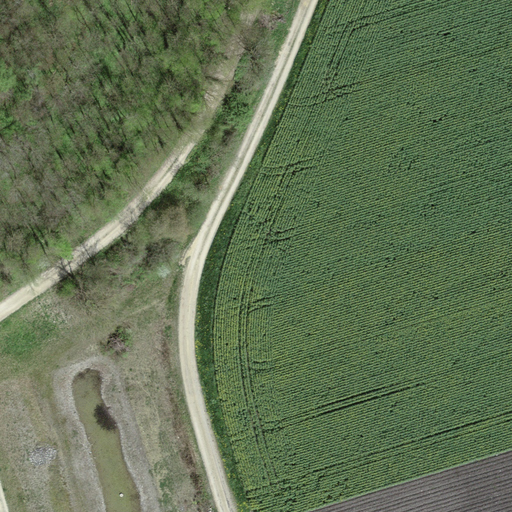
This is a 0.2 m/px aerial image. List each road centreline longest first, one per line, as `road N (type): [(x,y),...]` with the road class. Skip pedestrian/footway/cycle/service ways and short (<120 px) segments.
road 1 (track): [(223,511),(180,333),(187,264),(308,0)]
road 2 (track): [(0,314),(174,161),(253,0)]
